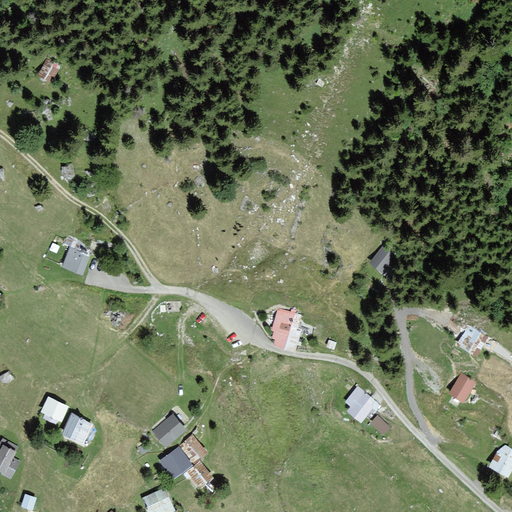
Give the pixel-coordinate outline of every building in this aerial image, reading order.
[(59,66),(48,59),(38,75),(49,82),(59,66)] [(91,250),(73,244),(64,267),(82,274),(91,250)] [(395,258),(383,248),(371,263),(383,273),(395,258)] [(179,307),(179,302),(167,302),(167,310),(178,310),(178,307),(179,307)] [(301,315),(279,308),(272,329),(275,330),(272,337),(276,339),(274,344),(294,351),(297,343),(300,344),(301,339),(298,338),(300,330),(296,329),(301,315)] [(474,333),(468,328),(456,343),(473,355),(486,339),(482,336),(484,335),(477,329),(474,333)] [(336,343),(329,341),(327,347),(334,349),(336,343)] [(475,383),(462,375),(451,393),(464,401),(475,383)] [(379,405),(359,388),(348,401),(354,406),(350,411),(361,421),(371,409),(374,412),(379,405)] [(68,406),(49,397),(42,411),(46,413),(43,418),(55,424),(57,419),(62,421),(68,406)] [(92,425),(72,415),(62,434),(83,444),(92,425)] [(184,430),(173,416),(154,431),(165,445),(184,430)] [(389,427),(377,418),(372,424),(383,434),(389,427)] [(207,452),(193,435),(181,446),(194,463),(207,452)] [(18,446),(3,438),(0,444),(3,446),(0,451),(0,469),(3,471),(1,474),(10,478),(19,461),(12,458),(18,446)] [(508,476),(511,467),(511,449),(503,445),(491,466),(508,476)] [(191,465),(179,449),(161,461),(173,478),(191,465)] [(213,478),(201,462),(186,474),(199,490),(213,478)] [(170,511),(173,511),(164,490),(144,498),(150,511),(170,511)] [(36,498),(26,495),(22,507),(32,510),(36,498)]
